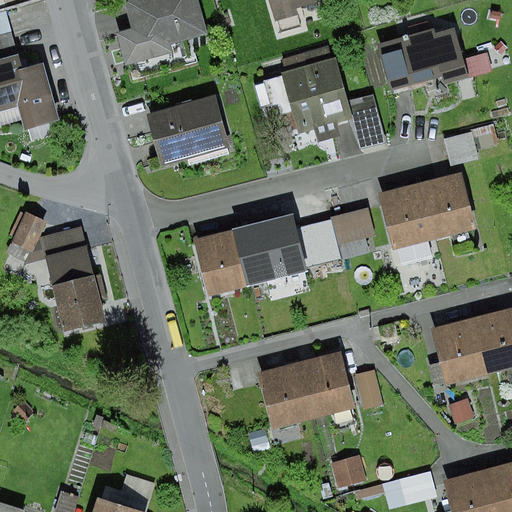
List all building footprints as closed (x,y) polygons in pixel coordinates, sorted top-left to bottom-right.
[(198,0),(124,0),(132,29),(116,33),(125,65),(173,52),(171,45),(209,35),(198,0)] [(267,0),(274,22),(297,16),(295,8),(324,0),(267,0)] [(5,11),(0,12),(0,34),(11,31),(5,11)] [(434,29),(377,44),(390,91),(443,76),(445,84),(492,71),(487,53),(464,60),(455,28),(435,34),(434,29)] [(0,58),(17,54),(11,31),(0,34),(0,58)] [(500,42),(494,49),(500,56),(507,49),(500,42)] [(330,45),(281,60),(284,72),(280,73),(281,76),(263,82),(271,106),(279,103),(281,112),(291,109),(299,134),(314,130),(318,143),(340,136),(336,123),(352,118),(347,102),(330,45)] [(17,54),(0,58),(0,111),(18,107),(24,130),(60,121),(44,63),(22,69),(17,54)] [(373,95),(347,102),(352,118),(360,150),(385,144),(373,95)] [(213,97),(148,116),(163,166),(188,159),(190,166),(230,154),(213,97)] [(494,125),(443,139),(450,166),(479,158),(477,150),(499,144),(494,125)] [(461,175),(421,184),(436,242),(474,232),(461,175)] [(436,242),(421,184),(380,195),(394,250),(397,249),(401,264),(431,257),(428,244),(436,242)] [(330,217),(331,220),(341,259),(369,252),(365,239),(376,236),(368,207),(330,217)] [(45,222),(26,212),(6,253),(25,263),(37,238),(45,222)] [(291,215),(232,230),(247,287),(306,272),(305,269),(295,229),(291,215)] [(331,220),(295,229),(305,269),(341,259),(331,220)] [(46,258),(87,248),(82,226),(37,238),(25,263),(46,258)] [(247,287),(232,230),(195,240),(209,297),(247,287)] [(94,275),(87,248),(46,258),(64,333),(105,323),(100,302),(107,301),(101,274),(94,275)] [(511,309),(474,319),(489,375),(507,371),(510,383),(511,382),(511,309)] [(474,319),(433,330),(442,364),(429,367),(434,385),(445,383),(446,386),(489,375),(474,319)] [(395,323),(379,327),(383,341),(398,337),(395,323)] [(340,352),(300,362),(314,419),(355,409),(340,352)] [(300,362),(257,373),(272,430),(314,419),(300,362)] [(375,370),(355,375),(363,409),(383,404),(375,370)] [(468,399),(449,405),(456,425),(475,418),(468,399)] [(23,402),(13,412),(24,423),(33,413),(23,402)] [(96,415),(92,427),(99,430),(103,417),(96,415)] [(265,429),(248,433),(252,453),(269,449),(265,429)] [(360,456),(331,463),(338,489),(367,482),(360,456)] [(511,511),(511,463),(487,470),(497,511),(511,511)] [(497,511),(487,470),(445,480),(452,511),(497,511)] [(430,472),(354,492),(356,501),(385,493),(389,509),(437,497),(430,472)] [(105,487),(101,500),(141,511),(146,511),(156,484),(127,474),(121,492),(105,487)] [(62,492),(54,511),(73,511),(79,498),(62,492)] [(141,511),(101,500),(97,499),(92,511),(141,511)] [(25,511),(26,509),(0,500),(0,511),(25,511)]
